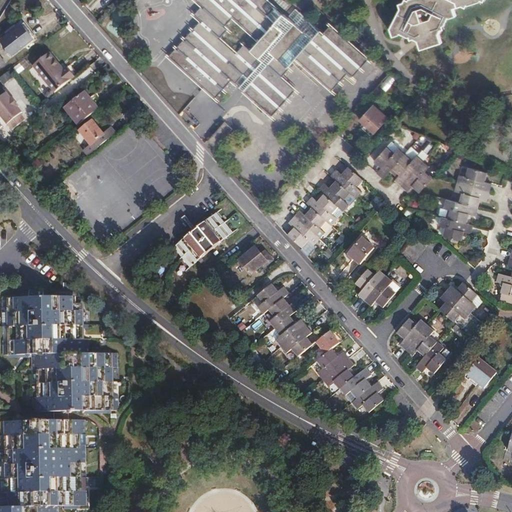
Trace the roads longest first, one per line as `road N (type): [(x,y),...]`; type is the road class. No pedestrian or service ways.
road 1 (tertiary): [(101,276),(253,391),(382,459)]
road 2 (residential): [(219,173),(62,0)]
road 3 (residential): [(510,184),(479,272),(433,271),(371,341)]
road 4 (residential): [(265,223),(334,150),(397,203)]
road 5 (residential): [(371,341),(265,223)]
road 6 (residential): [(219,173),(101,276)]
road 7 (residential): [(467,453),(371,341)]
